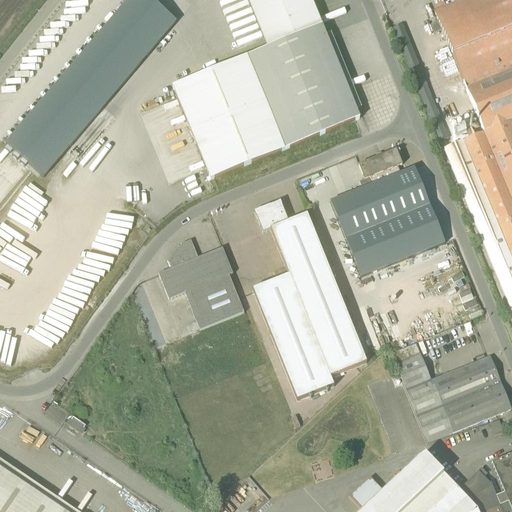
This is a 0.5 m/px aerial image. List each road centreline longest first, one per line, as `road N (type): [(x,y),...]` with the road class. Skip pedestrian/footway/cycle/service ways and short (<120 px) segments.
road 1 (unclassified): [(0,389),(22,393),(63,372),(157,243),(198,209),(414,122)]
road 2 (unclassified): [(511,363),(414,122)]
road 3 (unclassified): [(414,122),(364,0)]
